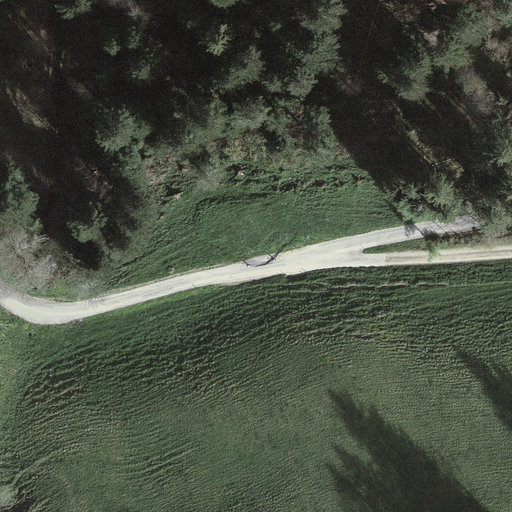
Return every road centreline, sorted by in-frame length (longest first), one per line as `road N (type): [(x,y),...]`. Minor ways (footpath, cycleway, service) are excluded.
road 1 (track): [(0,290),(43,310),(83,308),(302,251),(511,209)]
road 2 (track): [(302,251),(365,258),(511,249)]
